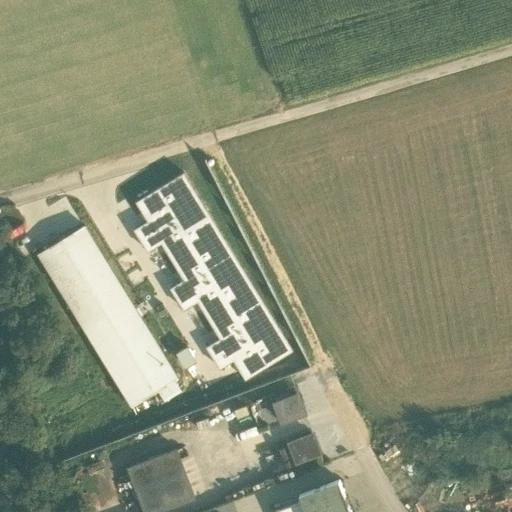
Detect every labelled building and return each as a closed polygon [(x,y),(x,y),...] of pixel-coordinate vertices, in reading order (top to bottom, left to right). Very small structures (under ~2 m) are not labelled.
[(293,350),(183,172),(136,201),(148,220),(135,229),(148,250),(162,242),(184,279),(170,287),(184,309),(197,301),(220,338),(207,346),(220,368),(234,359),(245,379),(293,350)] [(38,253),(132,406),(158,390),(175,379),(178,378),(84,225),(38,253)] [(195,359),(188,347),(179,353),(186,365),(195,359)] [(182,390),(175,379),(158,390),(164,401),(182,390)] [(299,391),(272,402),(280,424),(307,413),(299,391)] [(290,442),(296,461),(320,452),(313,434),(290,442)] [(156,511),(195,497),(177,449),(128,467),(145,511),(156,511)] [(511,473),(487,474),(487,503),(511,502),(511,473)] [(299,494),(302,501),(305,511),(351,511),(339,479),(299,494)] [(275,511),(305,511),(302,501),(275,510),(275,511)]
